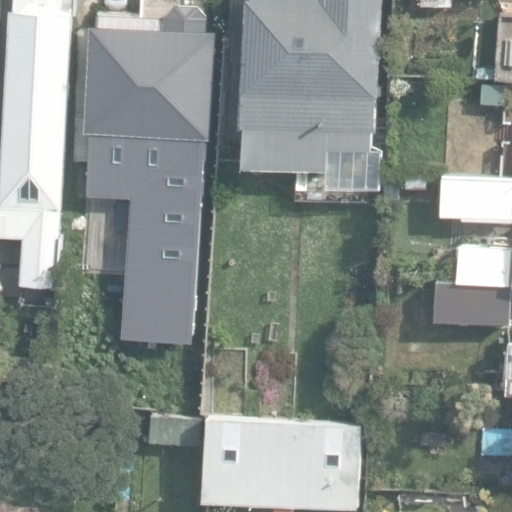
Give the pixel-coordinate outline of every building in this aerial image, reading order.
[(21,284),(61,286),(77,0),(15,0),(2,233),(24,234),(21,284)] [(176,264),(207,269),(208,249),(216,249),(224,167),(203,167),(204,146),(210,145),(208,133),(215,135),(219,25),(210,26),(210,14),(202,1),(180,0),(178,0),(170,12),(101,9),(101,20),(96,21),(90,126),(132,130),(131,165),(178,167),(174,249),(176,264)] [(249,0),(244,165),(331,168),(331,147),(374,148),(375,128),(379,128),(384,0),(249,0)] [(506,103),(506,81),(483,80),(483,102),(506,103)] [(444,213),(511,215),(511,174),(446,172),(444,213)] [(511,238),(460,236),(457,273),(511,276),(511,238)] [(436,319),(511,323),(511,285),(438,281),(436,319)] [(393,427),(394,393),(370,392),(369,425),(393,427)] [(206,495),(359,504),(364,420),(211,411),(206,495)]
